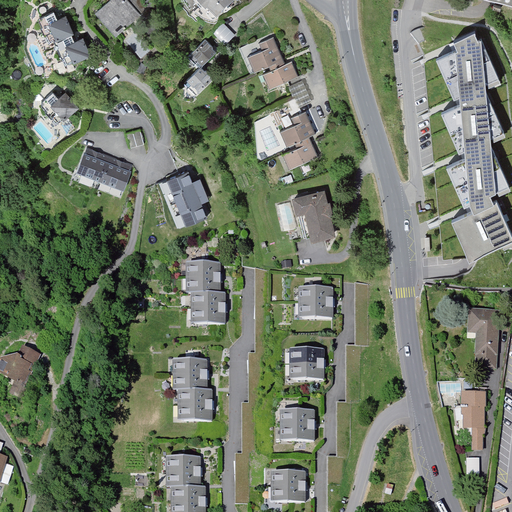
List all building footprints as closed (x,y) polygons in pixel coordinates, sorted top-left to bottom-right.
[(142,10),(133,0),(115,0),(104,9),(120,28),(142,10)] [(234,3),(231,0),(195,0),(216,21),(234,3)] [(60,24),(56,17),(46,22),(57,44),(64,40),(77,66),(94,58),(85,42),(80,45),(67,21),(60,24)] [(222,21),(212,28),(221,43),(232,36),(222,21)] [(456,49),(436,58),(454,98),(460,96),(460,103),(487,92),(486,85),(499,79),(481,39),(479,40),(475,31),(453,41),(456,49)] [(283,62),(272,34),(258,40),(263,51),(248,57),(255,73),(262,70),(268,85),(295,75),(289,60),(283,62)] [(217,57),(207,47),(189,64),(200,75),(185,90),(195,100),(215,81),(204,69),(217,57)] [(504,132),(487,92),(460,103),(440,112),(459,153),(464,151),(465,157),(492,145),(491,138),(504,132)] [(79,108),(67,95),(52,108),(65,121),(79,108)] [(314,131),(304,110),(292,116),(296,123),(281,130),(290,149),(282,153),(289,168),(318,154),(308,134),(314,131)] [(128,134),(133,147),(145,142),(140,129),(128,134)] [(510,187),(492,145),(465,157),(446,165),(464,207),(470,204),(473,211),(493,202),(490,195),(510,187)] [(92,147),(83,170),(126,187),(135,164),(92,147)] [(196,172),(171,181),(186,226),(211,218),(196,172)] [(322,189),(292,196),(297,214),(305,212),(313,241),(334,236),(322,189)] [(511,245),(511,233),(497,200),(493,202),(473,211),(452,220),(470,260),(503,246),(504,249),(511,245)] [(223,263),(193,262),(192,290),(199,290),(197,325),(229,326),(230,296),(222,296),(223,263)] [(335,290),(307,291),(307,321),(335,321),(335,290)] [(500,311),(471,310),(470,331),(478,332),(477,367),(498,368),(500,311)] [(19,352),(0,356),(0,357),(0,371),(16,378),(10,392),(22,397),(42,353),(23,345),(19,352)] [(325,352),(299,353),(300,383),(326,382),(325,352)] [(209,360),(180,359),(179,386),(184,386),(184,423),(215,423),(215,392),(209,392),(209,360)] [(486,393),(464,393),(463,428),(473,428),(473,450),(485,450),(486,393)] [(315,416),(287,418),(288,444),(317,443),(315,416)] [(0,480),(1,481),(9,457),(0,454),(0,480)] [(202,458),(173,457),(172,484),(178,484),(177,511),(208,511),(209,487),(201,487),(202,458)] [(479,459),(467,459),(467,476),(479,476),(479,459)] [(308,475),(277,475),(277,508),(309,507),(308,475)]
